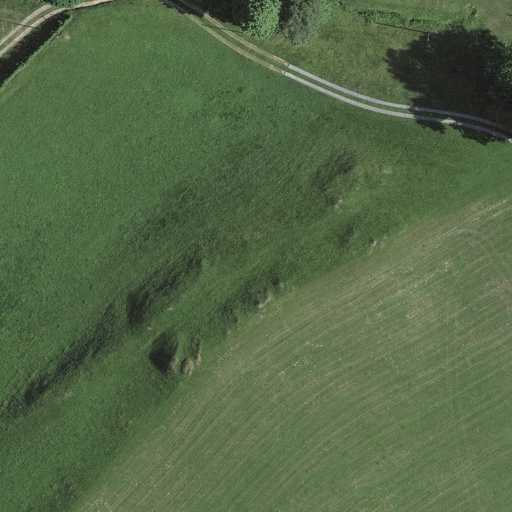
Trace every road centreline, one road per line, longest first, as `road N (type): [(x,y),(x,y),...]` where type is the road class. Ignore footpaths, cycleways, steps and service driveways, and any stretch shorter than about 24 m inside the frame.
road 1 (track): [(152,0),(308,83),(414,119),(511,136)]
road 2 (track): [(0,58),(43,15),(107,0)]
